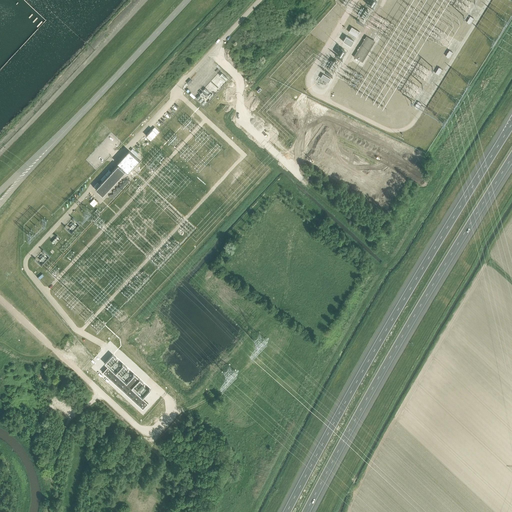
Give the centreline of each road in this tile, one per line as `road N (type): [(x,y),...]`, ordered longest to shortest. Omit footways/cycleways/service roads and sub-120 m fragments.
road 1 (motorway): [(511,123),(377,342),(286,511)]
road 2 (motorway): [(309,511),(511,159)]
road 3 (unclassified): [(165,395),(166,424),(137,428),(0,299)]
road 4 (tertiary): [(188,0),(31,164)]
road 5 (track): [(100,390),(64,427),(47,511)]
